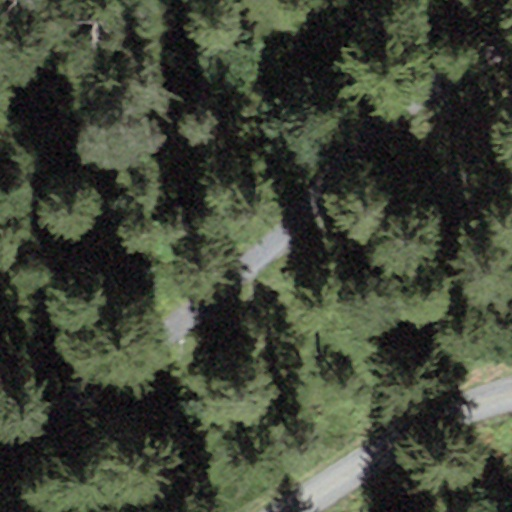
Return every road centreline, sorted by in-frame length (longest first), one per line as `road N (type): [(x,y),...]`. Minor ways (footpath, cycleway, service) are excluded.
road 1 (track): [(0,461),(511,42)]
road 2 (unclassified): [(511,390),(417,431),(281,511)]
